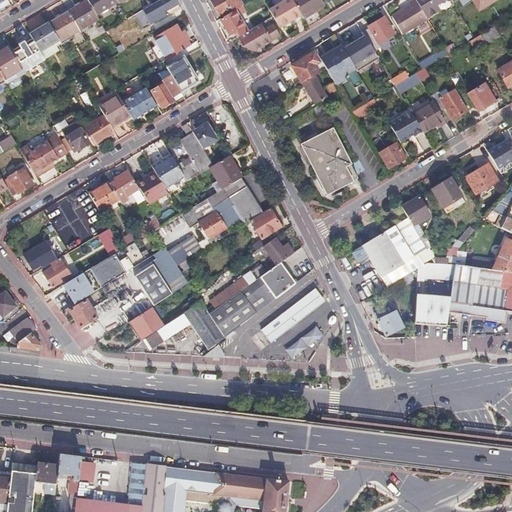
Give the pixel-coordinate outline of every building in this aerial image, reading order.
[(98,19),(97,18),(95,15),(87,0),(67,12),(78,30),(98,19)] [(95,15),(117,2),(115,0),(86,0),(87,0),(95,15)] [(156,16),(179,4),(176,0),(159,0),(152,4),(150,5),(156,16)] [(238,0),(210,0),(218,16),(228,11),(225,6),(227,4),(232,11),(241,6),(238,0)] [(300,15),(291,0),(286,0),(269,11),(272,17),(279,28),(300,15)] [(291,0),(300,15),(302,18),(302,19),(303,18),(301,15),(310,10),(312,13),(316,10),(324,6),(320,0),(291,0)] [(426,18),(415,0),(412,0),(407,3),(409,6),(391,16),(402,35),(427,19),(426,18)] [(415,0),(426,18),(439,11),(436,5),(444,0),(415,0)] [(472,0),(478,10),(495,0),(472,0)] [(235,10),(219,19),(229,37),(236,33),(238,37),(247,32),(235,10)] [(303,18),(312,13),(310,10),(301,15),(303,18)] [(58,40),(59,42),(78,30),(67,12),(48,24),(58,40)] [(279,28),(280,31),(302,18),(300,15),(279,28)] [(368,28),(361,32),(363,36),(373,51),(379,47),(377,44),(393,35),(383,18),(367,27),(368,28)] [(43,59),(44,61),(52,56),(47,47),(58,40),(48,24),(48,23),(28,34),(31,39),(43,59)] [(262,23),(247,32),(238,37),(237,38),(242,47),(254,51),(279,36),(272,25),(263,30),(261,27),(264,26),(262,23)] [(150,49),(159,64),(162,62),(184,49),(181,45),(186,42),(188,40),(183,32),(181,33),(179,34),(174,27),(151,40),(154,46),(150,49)] [(123,39),(120,35),(111,40),(114,44),(123,39)] [(468,42),(474,51),(485,44),(479,35),(473,39),(468,42)] [(373,51),(363,36),(342,48),(353,66),(374,53),(373,51)] [(19,46),(12,50),(24,71),(43,59),(31,39),(24,43),(23,41),(18,44),(19,46)] [(0,74),(2,78),(6,84),(26,72),(24,71),(12,50),(9,46),(0,51),(0,74)] [(342,48),(341,46),(319,59),(325,69),(335,85),(348,77),(346,74),(355,69),(353,66),(342,48)] [(444,49),(418,65),(421,70),(437,61),(448,54),(444,49)] [(291,67),(301,84),(313,77),(319,73),(314,65),(318,63),(313,54),(291,67)] [(183,57),(165,68),(171,77),(180,92),(198,82),(183,57)] [(511,61),(497,71),(508,88),(511,85),(511,61)] [(395,86),(400,83),(409,78),(405,72),(391,80),(394,86),(395,86)] [(404,91),(420,82),(421,81),(416,73),(409,78),(400,83),(404,91)] [(173,101),(183,96),(180,92),(171,77),(162,82),(163,84),(150,91),(160,108),(173,100),(173,101)] [(306,97),(311,107),(325,99),(313,77),(301,84),(308,96),(306,97)] [(336,90),(331,81),(324,85),(329,94),(336,90)] [(477,112),(497,100),(496,99),(494,101),(484,84),(467,95),(477,112)] [(402,99),(397,91),(394,86),(373,99),(379,109),(383,107),(385,109),(402,99)] [(95,102),(104,117),(111,128),(130,116),(123,104),(115,90),(95,102)] [(123,104),(130,116),(133,121),(156,107),(146,90),(123,104)] [(452,121),(467,112),(455,90),(442,98),(438,93),(430,98),(432,101),(438,112),(445,108),(452,121)] [(376,105),(372,99),(351,112),(355,118),(376,105)] [(437,129),(445,124),(438,112),(432,101),(411,114),(423,134),(435,127),(437,129)] [(0,116),(0,118),(3,123),(10,118),(6,113),(0,116)] [(83,130),(92,145),(114,132),(111,128),(104,117),(83,130)] [(183,178),(186,182),(209,168),(210,167),(201,151),(202,151),(186,124),(181,127),(185,132),(188,137),(180,142),(189,158),(176,166),(183,178)] [(217,140),(207,124),(192,132),(202,149),(217,140)] [(78,146),(80,148),(80,149),(88,144),(80,129),(65,137),(72,150),(78,146)] [(338,143),(332,129),(301,145),(309,161),(323,188),(326,194),(356,179),(352,170),(338,143)] [(19,151),(36,178),(47,171),(48,171),(45,166),(51,162),(67,153),(57,135),(30,151),(27,146),(19,151)] [(0,143),(4,151),(16,144),(11,137),(0,143)] [(511,149),(507,141),(492,149),(487,152),(488,153),(497,168),(500,173),(506,169),(503,165),(511,159),(511,149)] [(411,163),(421,157),(418,153),(420,152),(414,143),(403,150),(411,163)] [(405,159),(396,144),(379,154),(388,168),(405,159)] [(154,172),(164,190),(183,178),(176,166),(171,157),(151,168),(154,172)] [(209,168),(216,182),(211,185),(216,193),(241,179),(228,157),(210,167),(209,168)] [(511,159),(503,165),(506,169),(500,173),(501,174),(511,167),(511,159)] [(45,166),(48,171),(54,167),(51,162),(45,166)] [(498,181),(487,164),(465,178),(476,195),(498,181)] [(7,188),(12,197),(32,185),(21,166),(15,170),(17,172),(8,177),(2,181),(7,188)] [(118,200),(121,204),(129,200),(127,196),(138,190),(135,184),(127,171),(115,179),(116,181),(109,185),(118,200)] [(154,172),(135,184),(138,190),(147,205),(166,194),(164,190),(154,172)] [(242,225),(249,221),(262,213),(241,179),(216,193),(190,209),(198,223),(201,228),(200,228),(201,230),(200,231),(205,239),(197,244),(193,237),(167,253),(176,266),(228,234),(225,229),(239,220),(242,225)] [(460,196),(449,179),(431,190),(442,208),(450,203),(460,196)] [(118,200),(109,185),(108,183),(88,194),(99,211),(118,200)] [(511,192),(509,191),(483,219),(492,224),(497,216),(503,219),(498,227),(511,234),(511,192)] [(464,202),(460,196),(450,203),(453,209),(464,202)] [(418,197),(400,208),(407,219),(412,227),(417,224),(429,216),(418,197)] [(180,215),(189,228),(198,223),(190,209),(180,215)] [(255,252),(263,246),(275,238),(283,233),(280,228),(280,227),(268,209),(262,213),(249,221),(250,222),(261,240),(252,246),(255,252)] [(144,237),(160,227),(156,219),(139,228),(141,233),(144,237)] [(361,247),(367,258),(379,277),(425,249),(419,238),(412,227),(407,219),(361,247)] [(417,224),(412,227),(419,238),(423,236),(424,235),(417,224)] [(468,228),(464,234),(468,237),(472,232),(468,228)] [(112,236),(108,229),(103,232),(107,238),(112,236)] [(121,241),(126,248),(133,243),(137,241),(135,236),(132,232),(124,238),(124,239),(121,241)] [(464,234),(456,243),(459,248),(468,237),(464,234)] [(423,236),(419,238),(425,249),(426,250),(430,248),(423,236)] [(76,242),(79,246),(87,241),(85,237),(76,242)] [(261,265),(204,307),(209,314),(240,292),(260,277),(280,263),(293,253),(287,245),(282,249),(275,238),(263,246),(274,262),(264,270),(261,265)] [(471,267),(511,273),(511,272),(511,242),(504,239),(495,262),(472,259),(471,267)] [(40,266),(42,269),(51,263),(55,260),(45,242),(23,255),(32,271),(40,266)] [(126,248),(63,285),(74,304),(145,261),(133,243),(126,248)] [(435,258),(435,264),(454,265),(456,251),(459,248),(456,243),(448,249),(446,258),(435,258)] [(361,247),(351,253),(357,264),(367,258),(361,247)] [(465,253),(456,251),(454,265),(463,266),(465,253)] [(176,266),(167,253),(149,264),(149,263),(139,270),(140,273),(134,277),(153,306),(188,284),(176,266)] [(55,260),(51,263),(53,267),(42,273),(51,288),(70,277),(59,258),(55,260)] [(289,288),(298,282),(294,276),(291,278),(280,263),(260,277),(275,299),(289,288)] [(425,264),(417,269),(416,281),(451,284),(454,265),(435,264),(425,264)] [(463,266),(454,265),(451,284),(449,299),(449,303),(470,306),(469,316),(486,318),(485,321),(501,323),(497,318),(505,311),(508,314),(511,314),(511,273),(471,267),(463,266)] [(260,277),(240,292),(255,314),(275,299),(260,277)] [(324,300),(314,287),(259,329),(270,342),(324,300)] [(0,325),(1,325),(19,311),(4,291),(0,294),(0,325)] [(240,292),(209,314),(213,320),(225,338),(247,321),(255,314),(240,292)] [(200,302),(195,294),(187,299),(192,307),(200,302)] [(445,324),(449,303),(449,299),(415,296),(414,321),(445,324)] [(96,318),(85,300),(69,310),(80,328),(96,318)] [(200,302),(192,307),(182,314),(189,324),(195,332),(213,320),(209,314),(204,307),(200,302)] [(162,327),(150,308),(130,321),(141,340),(142,340),(162,327)] [(373,314),(378,324),(379,327),(384,336),(402,328),(395,312),(388,315),(384,308),(373,314)] [(182,314),(162,327),(142,340),(149,350),(189,324),(182,314)] [(33,331),(38,328),(28,315),(9,330),(18,343),(27,336),(31,333),(33,331)] [(213,320),(195,332),(208,351),(225,338),(213,320)] [(290,357),(322,335),(316,326),(283,348),(290,357)] [(31,333),(41,346),(43,343),(33,331),(31,333)] [(17,347),(38,350),(41,346),(31,333),(27,336),(18,343),(17,344),(17,347)] [(74,511),(75,504),(76,499),(78,482),(80,462),(80,461),(81,457),(59,455),(58,466),(56,479),(64,480),(67,480),(67,476),(74,477),(73,481),(71,481),(70,486),(69,488),(68,495),(71,495),(68,511),(74,511)] [(80,462),(78,482),(91,484),(93,464),(80,462)] [(37,464),(36,475),(35,483),(56,485),(56,479),(58,466),(37,464)] [(130,506),(142,507),(144,496),(147,466),(135,464),(130,506)] [(141,511),(160,511),(161,510),(163,489),(166,467),(147,465),(147,466),(144,496),(142,507),(141,511)] [(190,470),(166,467),(163,489),(160,511),(177,511),(179,501),(185,501),(202,503),(203,498),(216,500),(215,505),(214,511),(233,511),(234,505),(261,508),(260,511),(283,511),(287,482),(216,473),(190,470)] [(11,472),(11,475),(6,511),(31,511),(35,483),(36,475),(11,472)] [(11,475),(0,473),(0,509),(6,511),(11,475)] [(106,511),(107,508),(108,503),(76,499),(75,504),(74,511),(106,511)] [(128,511),(129,506),(109,503),(108,503),(107,508),(106,511),(128,511)]
